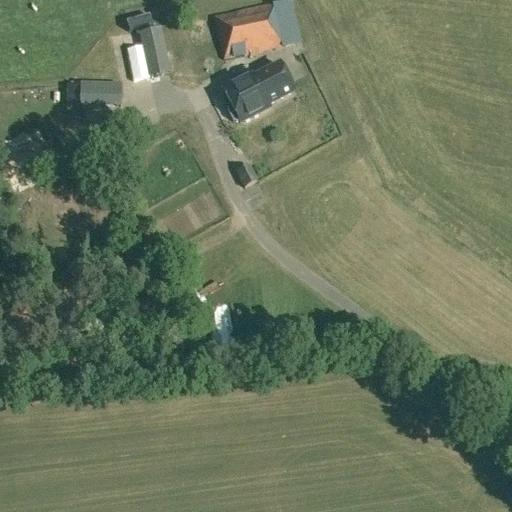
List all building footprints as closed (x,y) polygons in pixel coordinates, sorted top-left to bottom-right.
[(224,61),(286,49),(277,6),(216,18),(224,61)] [(167,73),(164,57),(146,60),(149,77),(167,73)] [(241,125),(268,110),(267,108),(293,95),(279,68),(254,81),(252,78),(224,93),(241,125)] [(122,108),(122,86),(82,86),(82,108),(122,108)] [(104,178),(124,169),(117,152),(96,161),(104,178)] [(244,188),(258,183),(250,166),(236,173),(244,188)]
